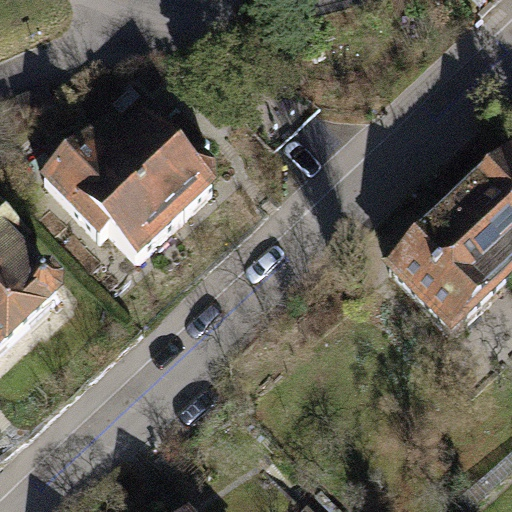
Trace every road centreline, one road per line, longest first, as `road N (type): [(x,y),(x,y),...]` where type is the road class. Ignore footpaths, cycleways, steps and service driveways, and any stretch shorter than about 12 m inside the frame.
road 1 (residential): [(1,511),(511,54)]
road 2 (residential): [(0,86),(98,51),(162,11)]
road 3 (residential): [(162,11),(241,14),(300,0)]
